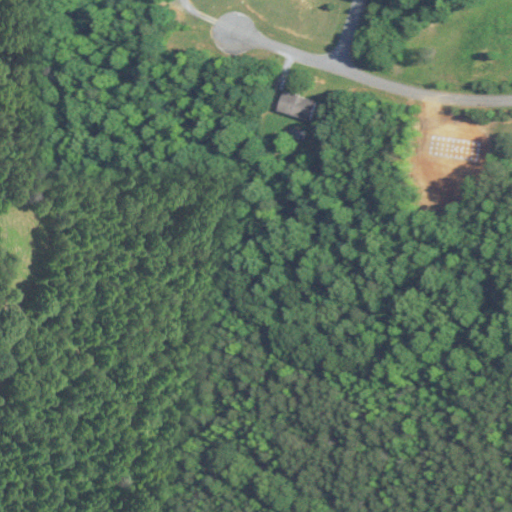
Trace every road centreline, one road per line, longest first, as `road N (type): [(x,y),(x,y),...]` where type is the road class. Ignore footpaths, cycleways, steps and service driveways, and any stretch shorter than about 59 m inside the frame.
road 1 (residential): [(343,65),(409,93),(511,100)]
road 2 (residential): [(365,0),(343,65),(244,35)]
